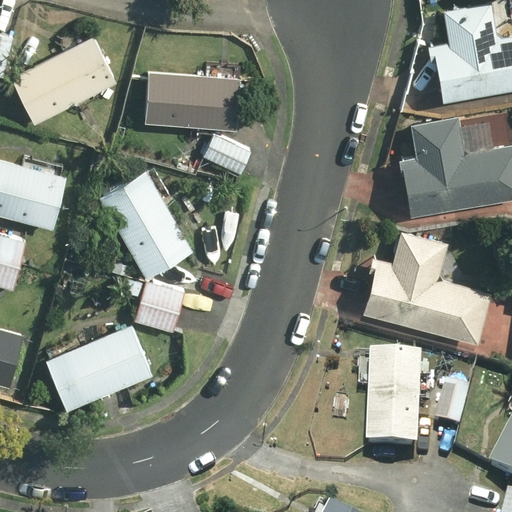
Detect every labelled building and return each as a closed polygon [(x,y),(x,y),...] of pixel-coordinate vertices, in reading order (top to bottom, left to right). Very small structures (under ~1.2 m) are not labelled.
[(441,40),(420,44),(432,101),(511,85),(511,34),(492,39),(484,0),(435,9),(441,40)] [(12,37),(0,33),(0,75),(3,76),(12,37)] [(112,77),(91,37),(7,82),(28,122),(112,77)] [(232,76),(142,68),(138,120),(228,127),(232,76)] [(511,141),(458,150),(453,114),(406,121),(411,157),(393,160),(401,211),(511,194),(511,141)] [(201,143),(188,137),(173,171),(192,179),(201,158),(232,172),(243,148),(207,131),(201,143)] [(63,175),(0,158),(0,213),(49,227),(63,175)] [(187,248),(139,168),(93,196),(141,275),(187,248)] [(394,229),(385,261),(372,258),(357,312),(469,342),(484,287),(433,274),(442,242),(394,229)] [(22,239),(0,233),(0,285),(9,288),(22,239)] [(181,288),(142,277),(128,324),(168,335),(181,288)] [(147,372),(125,322),(40,360),(62,410),(147,372)] [(19,332),(0,326),(0,384),(4,386),(19,332)] [(415,357),(364,355),(361,448),(412,449),(415,357)] [(511,417),(484,467),(511,482),(511,417)] [(511,511),(511,497),(502,494),(495,511),(511,511)]
